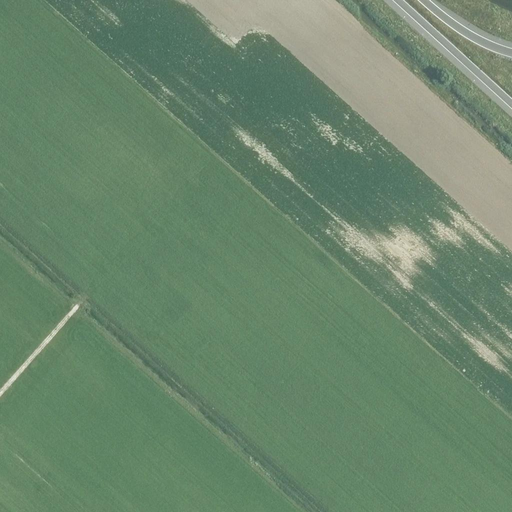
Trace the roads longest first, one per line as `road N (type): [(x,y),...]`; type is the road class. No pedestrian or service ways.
road 1 (motorway): [(396,0),(511,105)]
road 2 (track): [(0,395),(84,300)]
